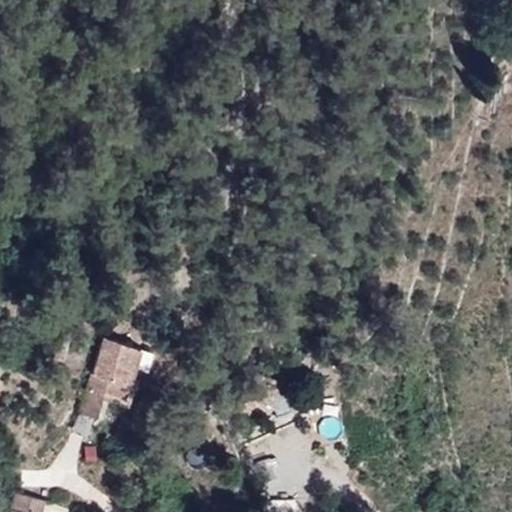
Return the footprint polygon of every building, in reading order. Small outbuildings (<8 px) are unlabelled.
[(511,19),(511,0),(504,0),(498,1),(500,21),(511,19)] [(136,357),(101,349),(79,427),(96,432),(103,406),(120,410),(136,357)] [(261,411),(277,419),(285,400),(257,388),(242,424),(252,429),(261,411)] [(230,395),(205,405),(214,425),(238,413),(230,395)] [(269,437),(277,419),(261,411),(252,429),(269,437)] [(43,511),(45,508),(23,502),(20,511),(43,511)]
